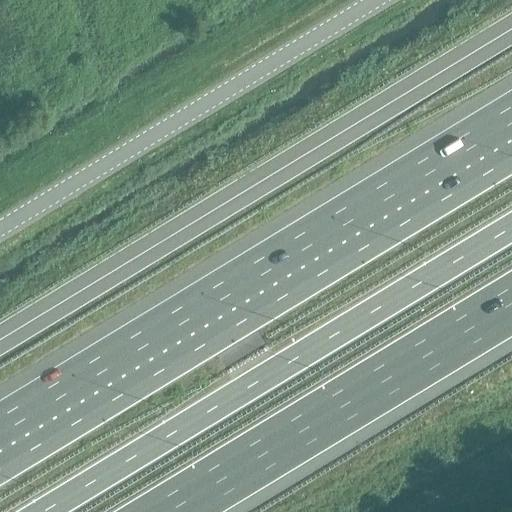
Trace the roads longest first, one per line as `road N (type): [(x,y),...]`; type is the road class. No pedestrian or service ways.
road 1 (motorway): [(511,135),(0,445)]
road 2 (motorway): [(44,511),(511,227)]
road 3 (tertiary): [(0,227),(374,0)]
road 4 (motorway): [(171,511),(511,304)]
